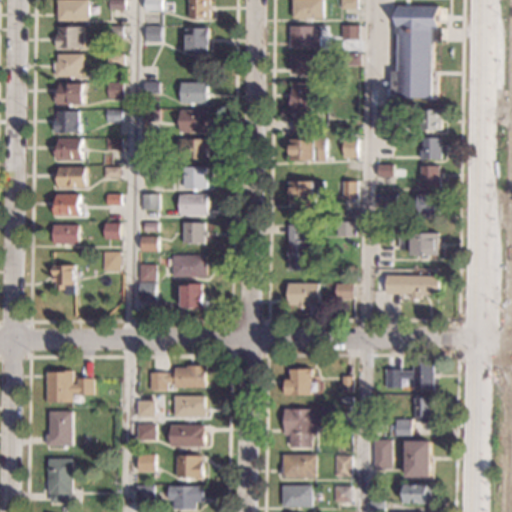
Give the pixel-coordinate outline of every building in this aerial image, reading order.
[(89,0),(89,21),(58,21),(58,0),(89,0)] [(124,0),(124,10),(108,11),(108,0),(124,0)] [(161,0),(161,11),(144,11),(144,0),(161,0)] [(209,0),(209,19),(188,19),(187,0),(209,0)] [(322,0),(322,19),(292,19),(292,0),(322,0)] [(356,0),(356,9),(340,9),(340,0),(356,0)] [(438,27),(442,27),(442,44),(434,44),(434,72),(438,72),(438,99),(424,99),(424,97),(405,97),(405,99),(390,99),(390,71),(396,71),(395,13),(393,13),(393,8),(395,8),(395,7),(438,7),(438,27)] [(123,37),(107,37),(107,26),(123,26),(123,37)] [(359,40),(341,40),(341,26),(358,26),(359,40)] [(84,49),(57,49),(57,35),(59,35),(59,27),(84,27),(84,49)] [(160,27),(161,42),(146,42),(145,42),(145,27),(160,27)] [(313,29),(320,29),(320,47),(289,47),(289,27),(313,27),(313,29)] [(207,54),(186,54),(186,28),(207,28),(207,54)] [(124,66),(106,66),(106,54),(124,54),(124,66)] [(319,75),(290,75),(290,54),(319,54),(319,75)] [(360,54),(360,65),(343,65),(343,54),(360,54)] [(84,77),(56,77),(56,62),(58,62),(58,55),(84,55),(84,77)] [(123,99),(108,99),(108,83),(123,82),(123,99)] [(159,93),(143,93),(143,83),(143,82),(159,82),(159,93)] [(85,105),(56,105),(56,92),(59,92),(59,83),(85,83),(85,105)] [(206,103),(181,104),(180,83),(206,83),(206,103)] [(310,113),(302,113),(302,117),(308,117),(308,133),(292,133),(292,117),(294,117),(294,112),(289,112),(289,92),(291,92),(291,83),(310,83),(310,113)] [(122,122),(106,122),(106,110),(122,109),(122,122)] [(392,124),(376,124),(376,109),(392,109),(392,124)] [(207,132),(180,132),(180,111),(206,110),(207,132)] [(440,130),(419,130),(418,121),(420,121),(420,110),(440,110),(440,130)] [(159,111),(159,121),(142,121),(142,111),(159,111)] [(79,123),(82,123),(82,132),(56,133),(56,123),(52,123),(52,112),(79,112),(79,123)] [(159,139),(159,154),(143,154),(143,138),(159,139)] [(326,162),(314,162),(314,161),(289,161),(289,140),(313,140),(313,138),(325,138),(326,162)] [(440,159),(419,159),(419,151),(422,151),(422,138),(440,138),(440,159)] [(83,159),(56,159),(56,143),(59,143),(59,139),(83,139),(83,159)] [(121,150),(106,150),(106,139),(121,139),(121,150)] [(206,159),(178,160),(178,139),(206,139),(206,159)] [(356,158),(342,158),(342,139),(356,139),(356,158)] [(392,177),(375,177),(375,166),(392,166),(392,177)] [(438,187),(418,187),(418,179),(420,179),(420,166),(438,166),(438,187)] [(87,188),(58,188),(58,179),(54,179),(54,170),(59,170),(59,167),(87,167),(87,188)] [(121,178),(104,178),(104,167),(121,167),(121,178)] [(159,167),(159,178),(142,178),(142,167),(159,167)] [(207,189),(183,189),(183,167),(206,167),(207,189)] [(356,199),(342,199),(342,182),(356,182),(356,199)] [(313,202),(287,203),(287,183),(313,183),(313,202)] [(395,202),(377,203),(377,193),(395,193),(395,202)] [(80,215),(55,216),(55,201),(56,201),(56,194),(80,194),(80,215)] [(159,210),(143,211),(143,194),(159,194),(159,210)] [(439,215),(418,215),(418,194),(439,194),(439,215)] [(121,206),(107,206),(107,195),(121,195),(121,206)] [(207,215),(179,215),(179,195),(207,195),(207,215)] [(355,235),(336,236),(336,222),(354,222),(355,235)] [(158,231),(143,231),(143,223),(158,223),(158,231)] [(204,231),(208,231),(208,237),(204,237),(205,243),(183,243),(183,223),(204,223),(204,231)] [(121,224),(121,239),(105,239),(105,224),(121,224)] [(305,234),(302,234),(302,241),(309,240),(309,272),(288,272),(288,226),(305,225),(305,234)] [(80,244),(53,245),(53,226),(80,226),(80,244)] [(392,244),(374,244),(374,229),(392,228),(392,244)] [(437,256),(413,256),(413,250),(398,250),(398,234),(437,234),(437,256)] [(158,251),(141,251),(141,237),(158,237),(158,251)] [(121,270),(104,270),(104,253),(121,253),(121,270)] [(206,277),(172,277),(172,256),(206,256),(206,277)] [(156,280),(140,281),(140,265),(156,265),(156,280)] [(75,294),(66,294),(66,290),(57,290),(57,282),(53,282),(53,266),(75,266),(75,294)] [(437,295),(421,295),(421,300),(411,300),(411,295),(386,295),(386,275),(437,275),(437,295)] [(156,300),(139,300),(139,284),(156,284),(156,300)] [(318,305),(307,305),(307,309),(298,309),(298,306),(288,306),(287,284),(318,284),(318,305)] [(353,299),(335,299),(335,284),(353,284),(353,299)] [(204,309),(182,309),(182,285),(204,285),(204,309)] [(293,350),(308,349),(308,329),(293,329),(293,350)] [(433,390),(412,390),(412,379),(400,379),(400,388),(385,388),(385,370),(400,370),(400,371),(412,371),(412,365),(433,365),(433,390)] [(206,387),(175,388),(175,384),(168,384),(168,391),(151,391),(151,373),(175,374),(175,368),(187,368),(187,366),(206,366),(206,387)] [(313,377),(311,377),(312,395),(285,396),(285,380),(291,380),(290,370),(313,369),(313,377)] [(74,384),(78,384),(78,379),(94,379),(94,395),(79,395),(78,394),(74,394),(74,403),(48,403),(47,373),(63,373),(63,371),(74,371),(74,384)] [(352,393),(341,392),(342,377),(352,377),(352,393)] [(206,417),(175,417),(175,397),(206,397),(206,417)] [(432,422),(414,422),(414,398),(432,398),(432,422)] [(155,417),(138,417),(138,401),(155,401),(155,417)] [(332,428),(317,428),(317,434),(312,434),(312,448),(290,448),(290,436),(285,436),(285,409),(332,409),(332,428)] [(73,445),(48,446),(48,435),(50,435),(50,412),(73,412),(73,445)] [(156,425),(156,440),(138,440),(138,425),(156,425)] [(205,447),(171,447),(171,425),(205,425),(205,447)] [(411,436),(395,436),(395,425),(411,425),(411,436)] [(391,469),(373,469),(373,440),(391,440),(391,469)] [(430,477),(406,477),(406,441),(430,441),(430,477)] [(155,472),(139,472),(139,455),(155,454),(155,472)] [(202,460),(204,460),(204,480),(199,480),(199,478),(177,478),(177,456),(202,456),(202,460)] [(316,478),(282,478),(282,467),(283,467),(283,456),(316,456),(316,478)] [(351,477),(335,477),(335,456),(351,456),(351,477)] [(73,494),(70,494),(70,503),(51,503),(51,494),(49,494),(48,459),(73,459),(73,494)] [(428,486),(432,486),(432,503),(428,503),(428,504),(404,503),(405,485),(428,485),(428,486)] [(155,503),(136,503),(136,486),(155,486),(155,503)] [(313,507),(283,507),(283,486),(312,486),(313,507)] [(205,503),(196,503),(196,510),(174,510),(174,501),(169,501),(169,487),(205,487),(205,503)] [(351,487),(351,502),(334,502),(334,487),(351,487)] [(384,502),(384,511),(369,511),(369,501),(384,502)]
